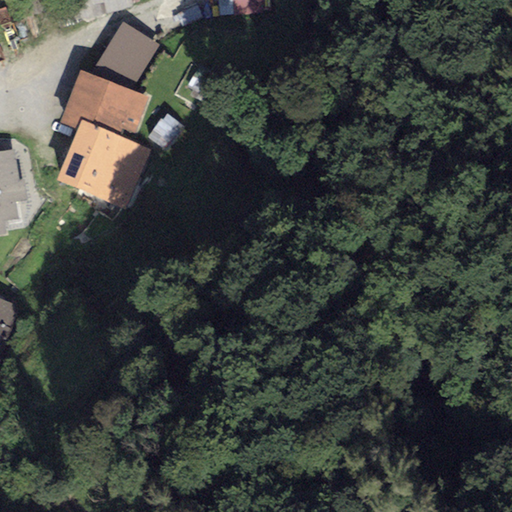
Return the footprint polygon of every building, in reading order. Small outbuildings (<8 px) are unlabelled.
[(128,0),(72,0),(78,20),(130,6),(128,0)] [(123,25),(88,79),(130,96),(163,51),(123,25)] [(88,79),(80,76),(59,127),(76,134),(80,123),(119,139),(127,142),(144,102),(130,96),(88,79)] [(80,123),(76,134),(56,186),(125,212),(149,151),(127,142),(119,139),(80,123)] [(0,242),(1,243),(0,234),(0,225),(20,223),(14,153),(0,154),(0,242)]
